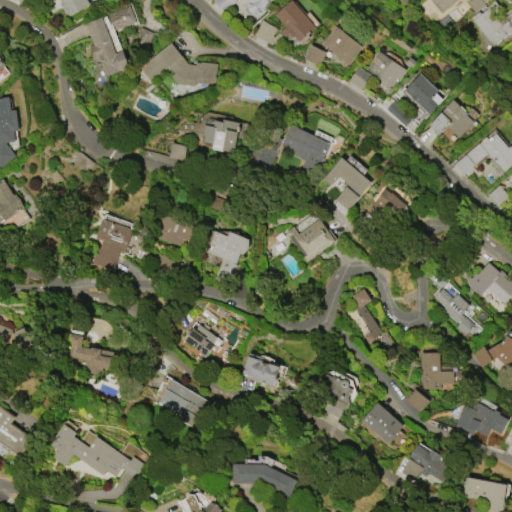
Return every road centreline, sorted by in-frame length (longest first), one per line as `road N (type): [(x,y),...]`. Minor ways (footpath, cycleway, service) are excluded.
road 1 (residential): [(511,260),(472,233),(433,225),(419,235),(422,312),(415,322),(396,317),(381,282),(355,270),(341,275),(320,320),(297,325),(191,288),(0,285)]
road 2 (residential): [(0,2),(51,37),(72,119),(105,153),(310,210),(374,254),(371,273)]
road 3 (residential): [(68,284),(74,295),(132,309),(166,359),(193,380),(302,416),(403,488),(465,511)]
road 4 (residential): [(191,0),(247,52),(357,104),(511,234)]
road 5 (residential): [(320,320),(409,418),(511,467)]
road 6 (residential): [(422,312),(494,393),(511,400)]
